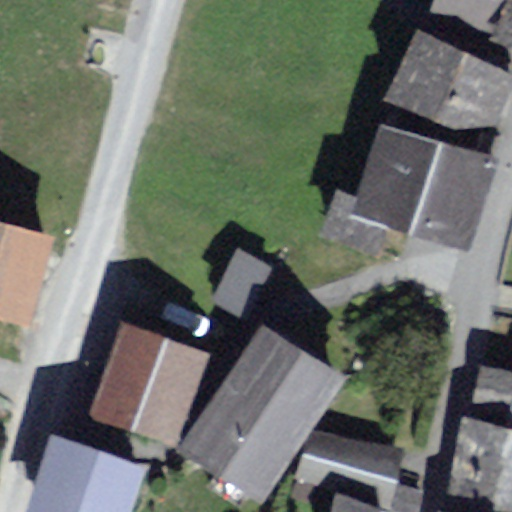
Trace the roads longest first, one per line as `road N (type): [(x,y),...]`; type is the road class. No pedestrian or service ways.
road 1 (residential): [(161,0),(23,511)]
road 2 (unknown): [(489,291),(432,271),(401,273),(232,326),(197,325),(146,308),(93,247)]
road 3 (residential): [(437,511),(511,199)]
